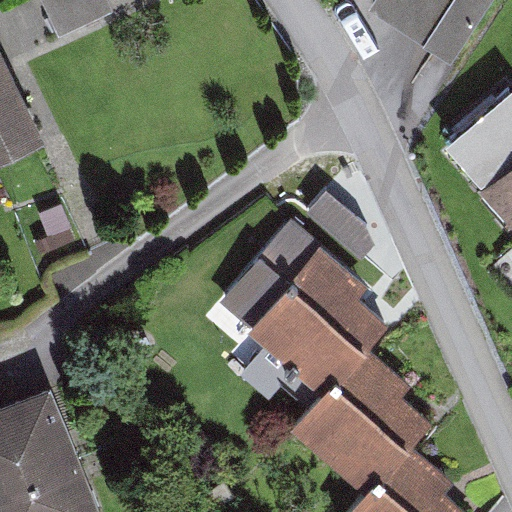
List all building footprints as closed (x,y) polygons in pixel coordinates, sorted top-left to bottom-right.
[(22,0),(48,56),(157,7),(153,0),(22,0)] [(376,0),(358,27),(440,82),(494,0),(376,0)] [(0,91),(0,175),(34,159),(0,91)] [(470,206),(511,169),(511,111),(501,99),(431,161),(470,206)] [(511,169),(470,206),(511,254),(511,169)] [(305,267),(237,345),(310,409),(347,367),(368,344),(338,318),(349,305),(305,267)] [(310,409),(281,445),(357,509),(394,466),(413,443),(385,419),(395,407),(347,367),(310,409)] [(0,422),(0,511),(79,511),(38,407),(0,422)] [(357,509),(355,511),(431,511),(439,503),(394,466),(357,509)]
